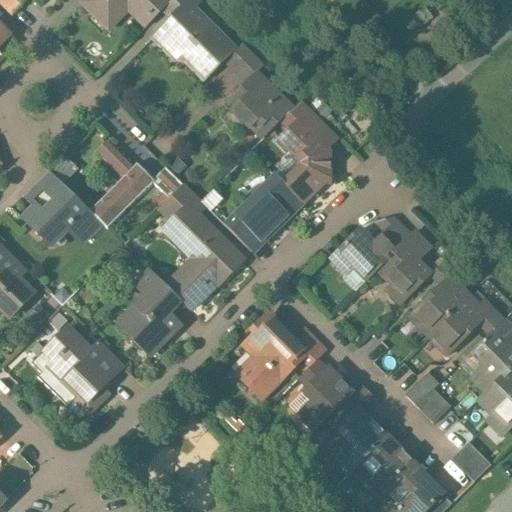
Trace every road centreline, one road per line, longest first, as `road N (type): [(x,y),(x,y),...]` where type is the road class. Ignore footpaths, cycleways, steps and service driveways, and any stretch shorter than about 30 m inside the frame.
road 1 (residential): [(72,472),(272,278)]
road 2 (residential): [(272,278),(444,456)]
road 3 (residential): [(40,156),(72,103),(67,81),(29,64),(8,77),(1,100),(8,124)]
road 4 (unclassified): [(378,163),(425,104),(511,22)]
road 5 (residential): [(272,278),(378,163)]
